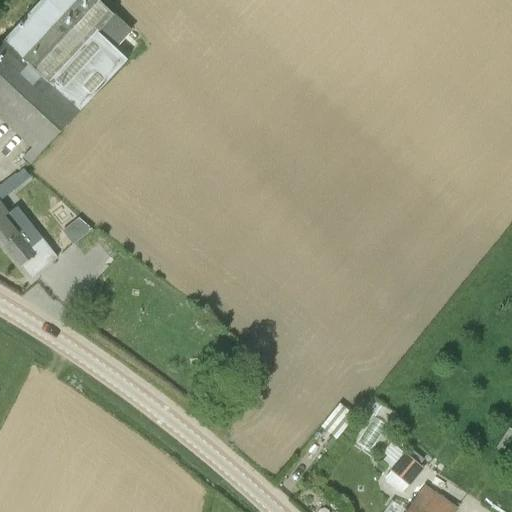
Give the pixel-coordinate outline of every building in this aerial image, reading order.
[(40,0),(0,44),(0,119),(39,154),(127,60),(97,32),(113,15),(97,0),(40,0)] [(30,166),(40,155),(31,148),(23,159),(30,166)] [(47,267),(57,258),(41,238),(32,246),(5,218),(10,214),(0,203),(0,241),(31,279),(47,267)] [(80,245),(93,234),(80,217),(78,219),(72,213),(60,223),(65,230),(80,245)] [(197,325),(203,330),(209,321),(203,316),(197,325)] [(340,437),(345,430),(355,417),(356,416),(340,403),(320,427),(336,442),(340,437)] [(323,448),(328,452),(336,442),(331,438),(323,448)] [(405,454),(404,452),(403,454),(391,469),(389,470),(409,486),(424,469),(420,466),(424,461),(409,449),(405,454)] [(405,492),(409,486),(389,470),(386,475),(387,486),(395,493),(405,492)] [(453,511),(457,508),(425,486),(413,504),(411,503),(406,511),(391,501),(383,511),(453,511)]
